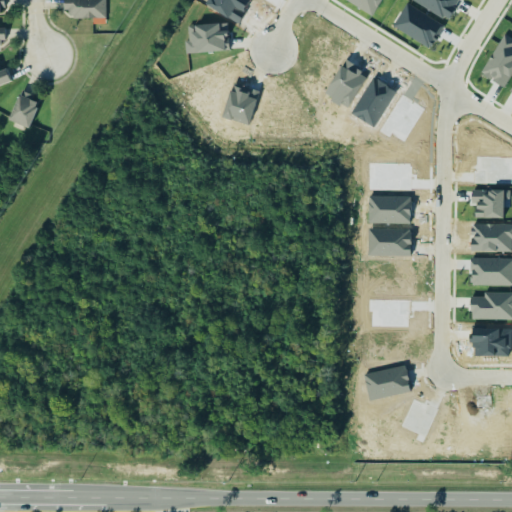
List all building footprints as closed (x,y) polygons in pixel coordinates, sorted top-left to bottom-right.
[(64,0),(64,10),(71,10),(71,18),(106,17),(105,0),(64,0)] [(382,0),(347,0),(372,16),(382,0)] [(413,0),(448,20),(459,0),(413,0)] [(506,86),(511,74),(511,38),(502,33),(482,75),(506,86)] [(0,85),(12,81),(7,68),(0,71),(0,69),(0,85)]
